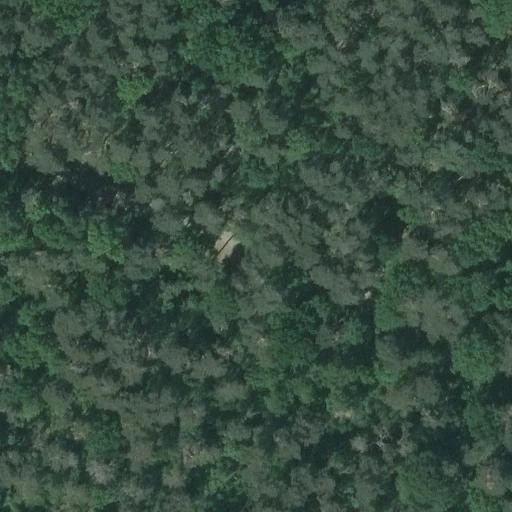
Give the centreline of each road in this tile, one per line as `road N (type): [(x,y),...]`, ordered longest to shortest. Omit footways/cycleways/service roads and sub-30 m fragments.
road 1 (track): [(357,292),(0,153)]
road 2 (track): [(357,292),(511,372)]
